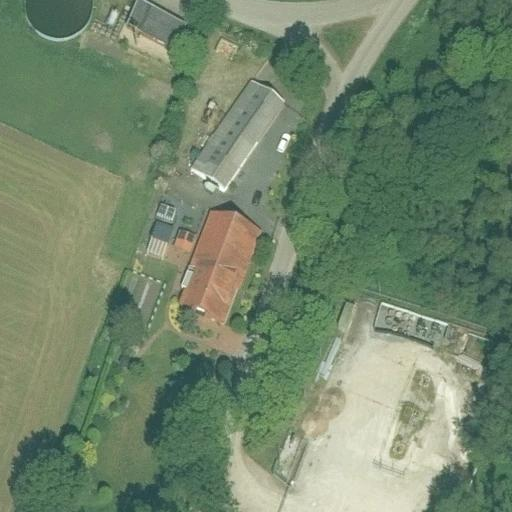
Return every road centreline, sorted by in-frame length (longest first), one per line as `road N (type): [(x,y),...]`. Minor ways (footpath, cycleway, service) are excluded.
road 1 (unclassified): [(395,2),(330,121),(208,511)]
road 2 (unclassified): [(204,0),(308,22),(395,2)]
